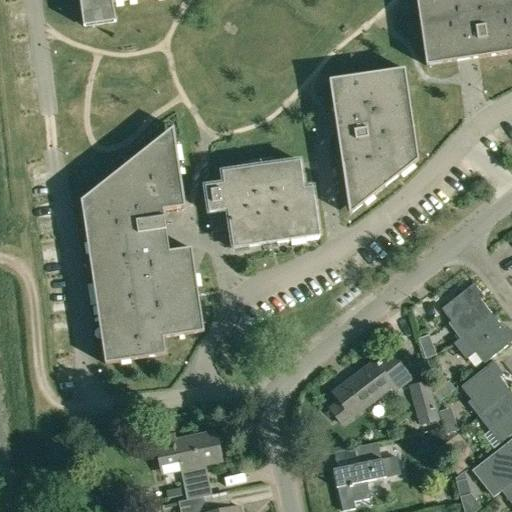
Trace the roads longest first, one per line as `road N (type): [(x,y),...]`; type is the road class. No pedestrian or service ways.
road 1 (residential): [(274,401),(281,385),(460,239)]
road 2 (residential): [(59,409),(243,392),(274,401)]
